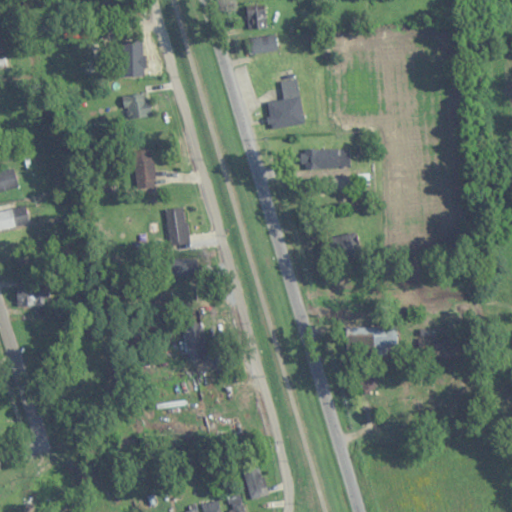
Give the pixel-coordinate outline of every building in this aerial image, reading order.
[(265,9),(246,9),(246,29),(265,29),(265,9)] [(278,51),(276,35),(249,38),(251,54),(278,51)] [(150,74),(150,54),(126,54),(126,74),(150,74)] [(298,79),(281,82),(283,100),(268,102),(272,129),(304,124),(298,79)] [(123,119),(150,119),(150,95),(123,95),(123,119)] [(133,150),(133,187),(153,187),(153,150),(133,150)] [(0,191),(18,188),(14,169),(0,172),(0,191)] [(0,232),(30,223),(24,205),(0,213),(0,232)] [(170,246),(188,244),(185,208),(166,210),(170,246)] [(358,260),(358,236),(326,236),(326,260),(358,260)] [(168,276),(197,276),(197,260),(168,260),(168,276)] [(49,289),(16,289),(16,306),(49,306),(49,289)] [(188,359),(208,357),(206,342),(203,342),(201,323),(184,325),(188,359)] [(373,355),(397,355),(397,327),(348,328),(348,353),(365,353),(365,339),(372,339),(373,355)] [(447,348),(459,348),(459,340),(432,340),(432,358),(447,358),(447,348)] [(424,402),(424,419),(466,418),(465,392),(441,393),(441,401),(424,402)]
